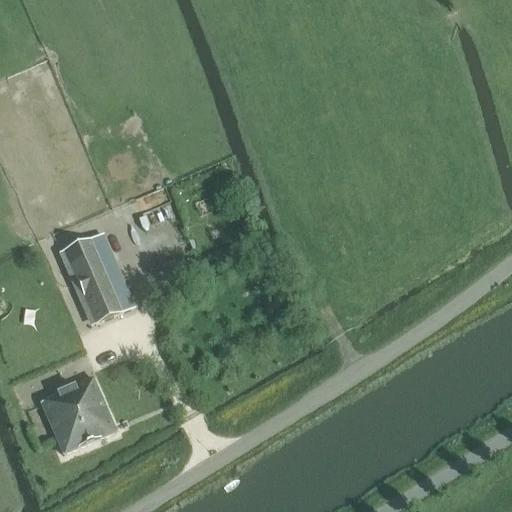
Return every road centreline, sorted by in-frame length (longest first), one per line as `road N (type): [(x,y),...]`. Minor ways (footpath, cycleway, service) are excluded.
road 1 (unclassified): [(511,265),(381,360),(138,511)]
road 2 (unclassified): [(386,511),(511,435)]
